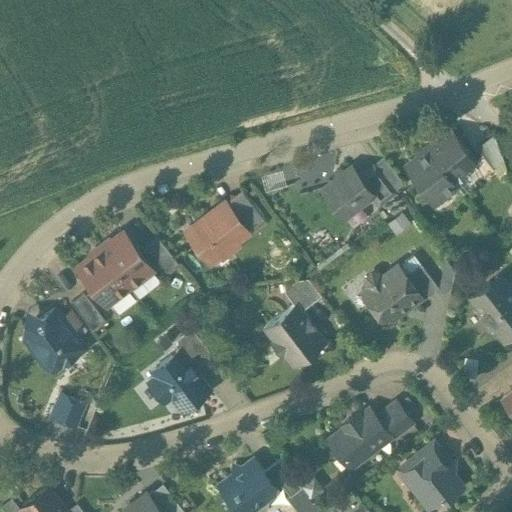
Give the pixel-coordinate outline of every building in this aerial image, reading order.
[(476,160),(452,129),(428,147),(455,183),(455,182),(467,173),(464,169),(476,160)] [(504,160),(493,134),(477,146),(493,168),(504,160)] [(455,183),(428,147),(417,155),(421,160),(409,169),(433,201),(456,183),(455,182),(455,183)] [(404,182),(385,157),(375,164),(395,190),(404,182)] [(395,190),(375,164),(359,176),(373,194),(379,202),(394,190),(395,190)] [(351,165),(344,170),(343,169),(337,169),(335,171),(334,176),(335,178),(322,187),(344,216),(373,194),(359,176),(351,165)] [(266,220),(242,188),(223,203),(245,231),(244,232),(247,235),(266,220)] [(395,190),(394,190),(379,202),(383,206),(389,208),(392,213),(405,203),(395,190)] [(223,203),(189,228),(200,243),(199,249),(203,253),(209,254),(216,249),(220,255),(238,241),(236,238),(244,232),(245,231),(223,203)] [(386,218),(394,230),(409,220),(402,209),(386,218)] [(152,267),(123,228),(101,245),(130,284),(152,267)] [(178,262),(157,233),(145,242),(167,271),(178,262)] [(130,284),(101,245),(77,263),(106,302),(130,284)] [(398,263),(381,276),(378,273),(372,272),(367,276),(366,282),(368,285),(361,291),(380,316),(391,318),(421,296),(422,295),(406,274),(398,263)] [(439,287),(421,263),(406,274),(422,295),(421,296),(423,299),(439,287)] [(511,287),(499,271),(467,295),(504,345),(511,340),(511,287)] [(308,277),(284,280),(285,291),(294,303),(295,302),(301,310),(321,294),(308,277)] [(105,318),(84,289),(71,299),(92,327),(105,318)] [(41,367),(58,370),(89,347),(56,301),(41,311),(26,309),(21,339),(41,367)] [(294,303),(265,325),(275,338),(271,341),(281,353),(284,351),(294,364),(324,341),(301,310),(295,302),(294,303)] [(212,352),(191,325),(172,339),(179,347),(180,346),(194,365),(212,352)] [(179,347),(151,368),(154,372),(148,377),(165,399),(178,389),(188,402),(203,391),(192,378),(200,373),(194,365),(180,346),(179,347)] [(511,380),(509,383),(511,386),(511,388),(499,398),(511,414),(511,380)] [(78,428),(88,401),(60,390),(50,417),(78,428)] [(412,422),(396,401),(376,417),(390,435),(391,437),(412,422)] [(369,408),(359,415),(357,412),(343,423),(346,426),(329,438),(340,453),(347,454),(354,463),(390,435),(376,417),(369,408)] [(468,486),(432,439),(395,467),(428,511),(433,511),(451,499),(468,486)] [(254,457),(242,466),(234,465),(233,472),(219,483),(240,511),(245,511),(248,511),(253,509),(265,511),(267,509),(269,497),(274,493),(275,485),(264,470),(254,457)] [(301,487),(280,458),(264,470),(275,485),(283,486),(290,496),(301,487)] [(183,511),(184,511),(163,483),(148,493),(162,511),(183,511)] [(68,511),(66,510),(48,486),(20,507),(24,511),(68,511)] [(162,511),(148,493),(147,492),(123,510),(122,511),(162,511)] [(24,511),(20,507),(12,496),(1,504),(7,511),(24,511)] [(370,511),(362,500),(346,511),(370,511)] [(84,511),(77,502),(66,510),(68,511),(84,511)]
